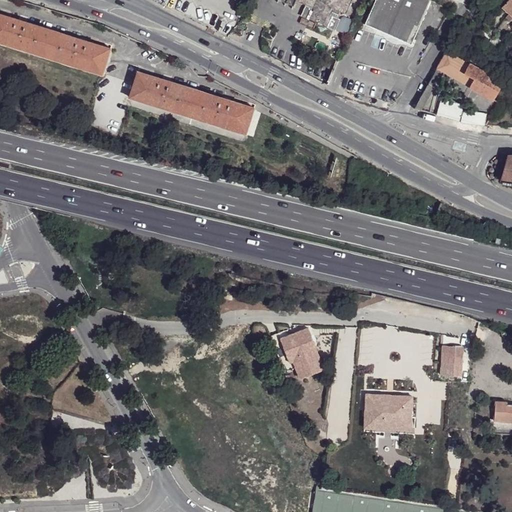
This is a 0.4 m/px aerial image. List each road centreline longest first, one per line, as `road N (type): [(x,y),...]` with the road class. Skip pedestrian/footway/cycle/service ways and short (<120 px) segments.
road 1 (motorway): [(0,181),(511,304)]
road 2 (motorway): [(511,268),(0,145)]
road 3 (primary): [(60,0),(266,93),(426,181)]
road 4 (primary): [(368,125),(123,0)]
road 5 (unclassified): [(174,497),(55,278)]
road 6 (unclassified): [(474,0),(401,115)]
